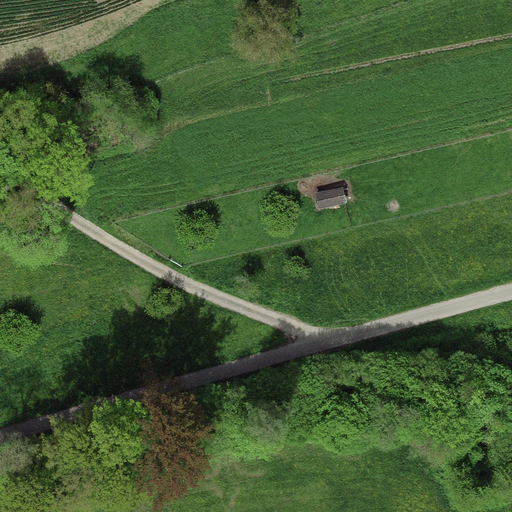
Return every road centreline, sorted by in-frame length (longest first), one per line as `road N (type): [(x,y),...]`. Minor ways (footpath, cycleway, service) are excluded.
road 1 (unclassified): [(511,291),(0,434)]
road 2 (track): [(327,340),(152,269),(0,178)]
